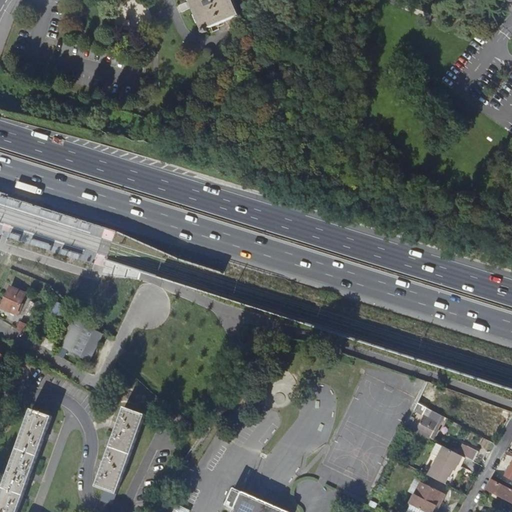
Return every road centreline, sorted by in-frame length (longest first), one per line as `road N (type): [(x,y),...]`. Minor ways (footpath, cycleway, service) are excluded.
road 1 (motorway): [(511,293),(0,134)]
road 2 (motorway): [(0,167),(511,325)]
road 3 (residential): [(0,327),(97,380),(119,339)]
